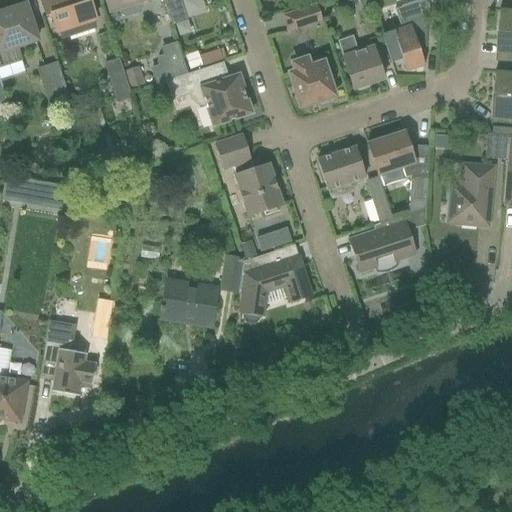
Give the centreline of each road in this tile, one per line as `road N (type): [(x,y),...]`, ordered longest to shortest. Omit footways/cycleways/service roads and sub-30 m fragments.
road 1 (residential): [(13,511),(511,302)]
road 2 (residential): [(288,131),(454,83),(467,63),(471,0)]
road 3 (residential): [(338,285),(288,131)]
road 4 (residential): [(288,131),(243,0)]
